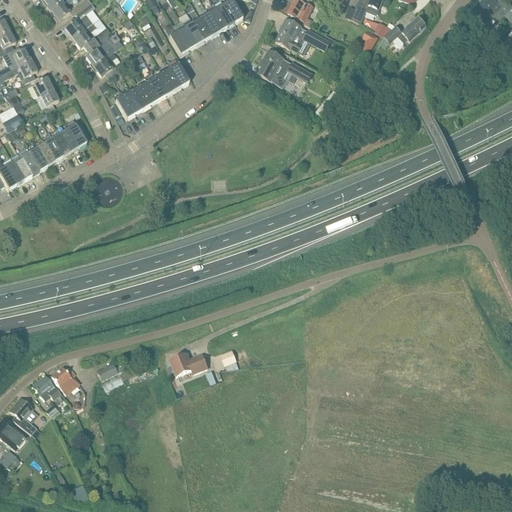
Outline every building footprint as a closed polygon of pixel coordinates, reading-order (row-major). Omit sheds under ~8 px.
[(46,0),(43,2),(51,13),(67,0),(46,0)] [(75,17),(91,5),(86,0),(84,0),(68,13),(65,9),(72,4),(69,0),(67,0),(51,13),(58,23),(70,15),(69,15),(72,13),(75,17)] [(148,9),(158,3),(155,0),(146,0),(144,3),(148,9)] [(313,9),(304,4),(296,0),(294,0),(287,14),(304,24),(303,25),(313,30),(316,24),(307,19),(313,9)] [(376,17),(376,16),(378,16),(380,13),(378,12),(382,0),(370,0),(370,1),(367,0),(359,0),(352,21),(360,26),(365,13),(376,17)] [(483,0),(471,12),(479,19),(485,25),(500,10),(506,16),(504,18),(511,25),(511,44),(506,50),(511,57),(511,9),(511,10),(511,9),(511,8),(503,0),(495,0),(495,1),(492,0),(483,0)] [(231,3),(223,8),(234,26),(242,21),(240,18),(242,16),(243,14),(243,11),(240,8),(238,7),(237,7),(236,7),(234,8),(231,3)] [(72,41),(93,26),(86,16),(94,10),(91,5),(75,17),(79,22),(76,23),(75,23),(64,31),(72,41)] [(219,35),(227,31),(216,12),(213,6),(205,11),(208,17),(219,35)] [(216,12),(227,31),(234,26),(223,8),(216,12)] [(200,21),(211,40),(219,35),(208,17),(200,21)] [(383,39),(389,46),(393,42),(399,48),(401,48),(403,47),(404,44),(408,40),(409,42),(426,27),(418,19),(401,34),(395,28),(392,31),(391,32),(388,35),(383,39)] [(185,31),(196,49),(204,44),(193,26),(192,26),(189,21),(182,26),(185,31)] [(204,44),(211,40),(200,21),(193,26),(204,44)] [(300,47),(303,40),(304,40),(303,41),(326,53),(330,45),(308,33),(301,30),(301,29),(286,21),(281,30),(283,31),(276,44),(289,51),(289,50),(298,55),(301,48),(300,47)] [(0,38),(10,34),(4,22),(0,24),(0,38)] [(379,25),(374,34),(383,39),(388,35),(391,32),(379,25)] [(93,41),(96,45),(110,35),(106,30),(101,33),(96,30),(93,26),(72,41),(80,52),(93,41)] [(188,54),(196,49),(185,31),(177,35),(188,54)] [(367,42),(362,51),(369,55),(378,39),(368,32),(363,40),(367,42)] [(0,58),(2,58),(13,52),(11,47),(15,45),(10,34),(0,38),(0,58)] [(86,59),(93,70),(113,55),(117,52),(109,43),(114,40),(110,35),(96,45),(99,49),(97,51),(86,59)] [(180,59),(188,54),(177,35),(169,40),(180,59)] [(151,39),(146,42),(151,49),(155,47),(151,39)] [(152,57),(158,53),(154,48),(148,52),(152,57)] [(12,72),(15,71),(31,63),(25,51),(16,56),(13,52),(2,58),(8,69),(10,68),(12,72)] [(288,74),(297,79),(307,85),(312,77),(292,65),(292,66),(283,61),(283,60),(269,52),(260,68),(263,69),(259,76),(271,83),(282,91),(288,83),(284,80),(288,74)] [(117,74),(133,62),(129,57),(120,63),(117,59),(116,60),(113,55),(93,70),(101,80),(112,72),(114,70),(117,74)] [(136,61),(136,60),(133,62),(137,68),(144,64),(140,58),(136,61)] [(166,66),(180,90),(189,85),(175,61),(166,66)] [(29,83),(29,84),(35,81),(32,76),(37,74),(31,63),(15,71),(21,82),(24,81),(26,85),(29,83)] [(166,66),(159,71),(173,95),(180,90),(166,66)] [(152,77),(165,100),(173,95),(159,71),(155,73),(155,74),(152,76),(152,77)] [(157,104),(165,100),(152,77),(144,82),(157,104)] [(0,78),(0,92),(3,97),(15,90),(12,84),(5,88),(0,78)] [(39,78),(35,81),(29,84),(31,88),(28,90),(33,101),(36,100),(53,91),(47,80),(41,83),(39,78)] [(150,109),(157,104),(144,82),(136,86),(139,90),(150,109)] [(105,85),(99,89),(103,95),(109,91),(105,85)] [(12,107),(14,111),(20,108),(15,97),(18,96),(15,90),(3,97),(5,100),(11,107),(12,107)] [(142,113),(150,109),(139,90),(131,95),(142,113)] [(59,103),(53,91),(36,100),(42,111),(41,111),(44,116),(55,111),(52,106),(59,103)] [(142,113),(131,95),(123,99),(134,118),(142,113)] [(126,123),(134,118),(123,99),(115,104),(126,123)] [(114,107),(110,109),(115,120),(120,118),(114,107)] [(23,113),(20,108),(14,111),(17,116),(23,113)] [(23,126),(12,109),(0,115),(0,119),(8,134),(23,126)] [(72,123),(64,128),(78,152),(86,147),(72,123)] [(22,128),(15,132),(17,136),(20,134),(24,132),(22,128)] [(64,128),(56,133),(70,156),(78,152),(64,128)] [(14,132),(7,136),(11,144),(18,140),(14,132)] [(70,156),(56,133),(48,137),(63,161),(70,156)] [(83,133),(80,135),(86,146),(91,143),(86,134),(84,136),(83,133)] [(55,165),(63,161),(48,137),(41,142),(44,147),(55,165)] [(47,170),(55,165),(44,147),(36,152),(47,170)] [(39,175),(47,170),(36,152),(28,156),(39,175)] [(39,175),(28,156),(20,161),(31,180),(39,175)] [(0,161),(0,179),(2,183),(5,188),(8,193),(16,189),(5,170),(0,161)] [(20,161),(13,165),(24,184),(31,180),(20,161)] [(24,184),(13,165),(5,170),(16,189),(24,184)] [(243,360),(254,355),(251,348),(240,352),(243,360)] [(227,372),(240,369),(236,352),(223,355),(227,372)] [(194,376),(198,374),(208,370),(202,356),(189,361),(187,356),(170,362),(176,378),(192,372),(194,376)] [(124,372),(118,375),(122,383),(146,371),(142,363),(124,372)] [(118,375),(124,372),(121,367),(114,370),(112,366),(97,374),(102,383),(118,375)] [(81,386),(75,378),(68,369),(64,372),(62,370),(51,379),(57,387),(66,398),(81,386)] [(207,378),(210,387),(216,385),(213,376),(207,378)] [(45,378),(32,388),(39,397),(40,398),(45,404),(48,407),(53,403),(60,397),(55,390),(51,386),(45,378)] [(17,404),(9,413),(15,418),(12,422),(12,423),(15,425),(23,431),(30,438),(30,437),(31,437),(34,440),(38,434),(35,432),(36,431),(24,421),(32,411),(27,407),(20,400),(18,402),(18,401),(16,403),(17,404)] [(52,422),(60,416),(52,407),(45,414),(52,422)] [(3,420),(0,423),(0,440),(3,443),(16,453),(27,440),(3,420)] [(8,453),(0,462),(0,464),(7,470),(12,464),(8,460),(11,456),(8,453)] [(62,493),(68,490),(58,473),(52,476),(62,493)]
